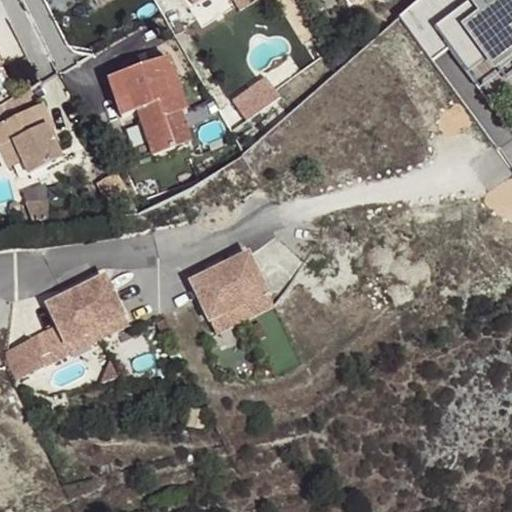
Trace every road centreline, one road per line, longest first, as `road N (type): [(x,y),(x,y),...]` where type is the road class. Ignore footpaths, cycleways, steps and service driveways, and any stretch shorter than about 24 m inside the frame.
road 1 (unclassified): [(268,206),(184,248),(0,265)]
road 2 (unknown): [(6,0),(65,119)]
